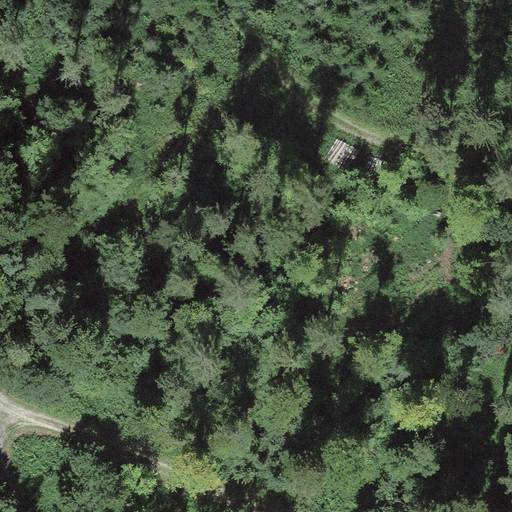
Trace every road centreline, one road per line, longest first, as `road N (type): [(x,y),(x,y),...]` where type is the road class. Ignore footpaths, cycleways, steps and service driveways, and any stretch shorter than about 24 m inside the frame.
road 1 (track): [(511,142),(373,140),(283,79),(216,0)]
road 2 (track): [(0,398),(265,511)]
